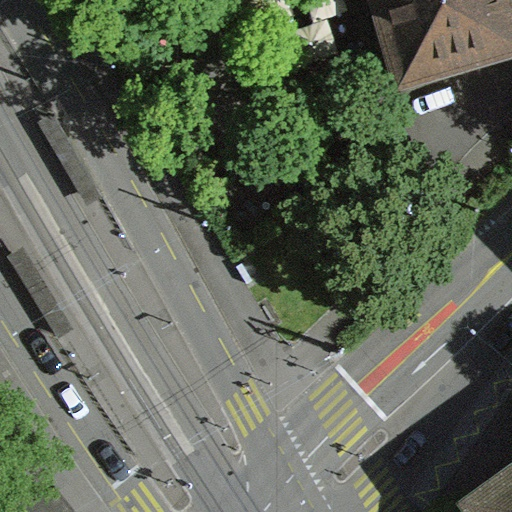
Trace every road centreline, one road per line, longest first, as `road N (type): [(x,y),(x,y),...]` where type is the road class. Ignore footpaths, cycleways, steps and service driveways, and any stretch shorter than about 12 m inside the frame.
road 1 (primary): [(305,511),(0,9)]
road 2 (primary): [(0,270),(141,511)]
road 3 (residential): [(511,317),(315,511)]
